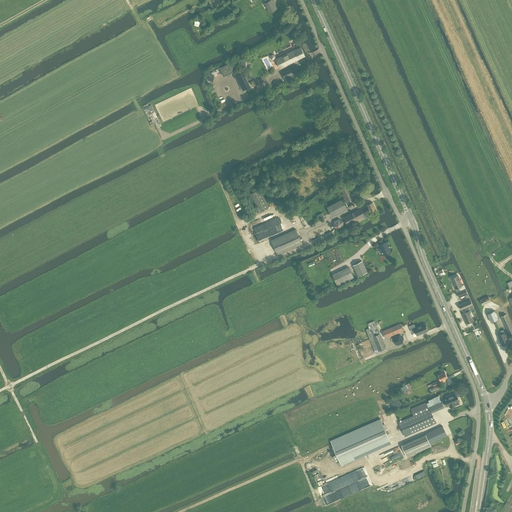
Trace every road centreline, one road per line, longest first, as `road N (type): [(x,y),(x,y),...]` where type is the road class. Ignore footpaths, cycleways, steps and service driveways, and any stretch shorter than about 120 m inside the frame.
road 1 (unclassified): [(462,511),(476,394),(402,223)]
road 2 (unclassified): [(301,0),(402,223)]
road 3 (secondary): [(411,218),(313,0)]
road 4 (track): [(366,458),(337,470),(301,458),(180,511)]
road 5 (secondary): [(486,401),(411,218)]
